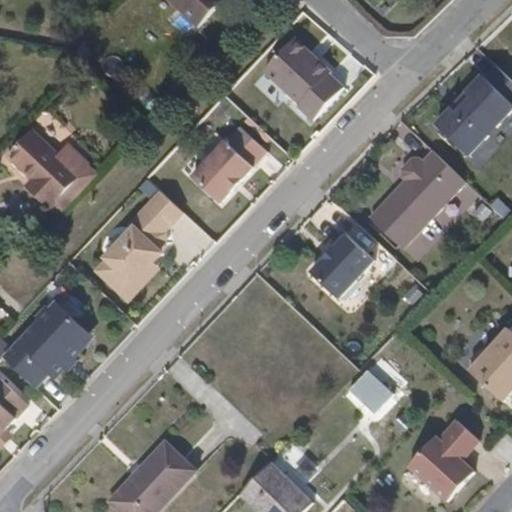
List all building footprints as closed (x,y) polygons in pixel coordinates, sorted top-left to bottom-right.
[(172,0),(201,25),(224,0),(172,0)] [(295,36),(264,69),(300,103),(298,104),(314,119),(345,85),(330,72),(332,70),(295,36)] [(511,112),(511,81),(497,67),(486,78),(484,76),(467,93),(468,94),(464,98),(464,102),(464,107),(458,113),(453,108),(436,125),(469,157),(511,112)] [(44,184),(37,191),(55,207),(87,173),(38,127),(12,154),(35,175),(44,184)] [(242,128),(194,178),(221,204),(269,154),(242,128)] [(401,249),(465,182),(434,153),(422,165),(420,162),(414,162),(404,173),(403,179),(406,182),(370,220),(401,249)] [(29,182),(37,191),(44,184),(35,175),(29,182)] [(185,211),(164,191),(133,224),(136,227),(108,257),(109,259),(99,270),(124,294),(155,261),(164,252),(162,250),(165,246),(163,244),(163,234),(165,232),(185,211)] [(313,221),(303,232),(322,251),(333,241),(313,221)] [(335,243),(338,246),(314,271),(340,298),(378,261),(347,230),(335,243)] [(160,267),(155,261),(124,294),(130,299),(160,267)] [(52,308),(5,357),(36,386),(51,371),(56,376),(65,367),(62,364),(72,353),(75,356),(87,344),(85,329),(64,309),(52,308)] [(472,373),(469,377),(501,405),(511,392),(511,342),(505,337),(490,354),(480,355),(471,365),(472,373)] [(72,353),(62,364),(65,367),(75,356),(72,353)] [(367,374),(348,391),(372,416),(392,398),(367,374)] [(0,436),(30,405),(0,376),(0,436)] [(471,474),(461,465),(456,460),(462,453),(467,457),(480,444),(456,424),(438,444),(433,440),(407,469),(444,503),(471,474)] [(166,442),(108,503),(117,511),(161,511),(198,473),(166,442)] [(456,460),(461,465),(467,457),(462,453),(456,460)] [(272,463),(241,495),(257,511),(304,511),(313,504),(272,463)]
